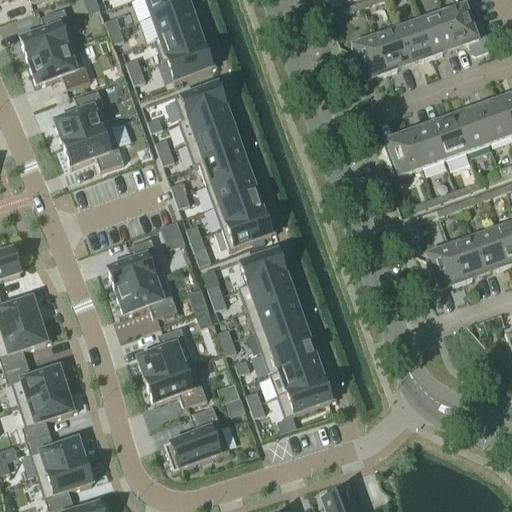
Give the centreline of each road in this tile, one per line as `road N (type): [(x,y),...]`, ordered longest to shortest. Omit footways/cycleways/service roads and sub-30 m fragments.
road 1 (residential): [(423,389),(355,448),(197,501),(158,499),(133,468),(0,101)]
road 2 (tertiary): [(397,342),(326,133)]
road 3 (residential): [(326,133),(511,71)]
road 4 (tertiary): [(326,133),(278,0)]
road 5 (residential): [(511,301),(397,342)]
